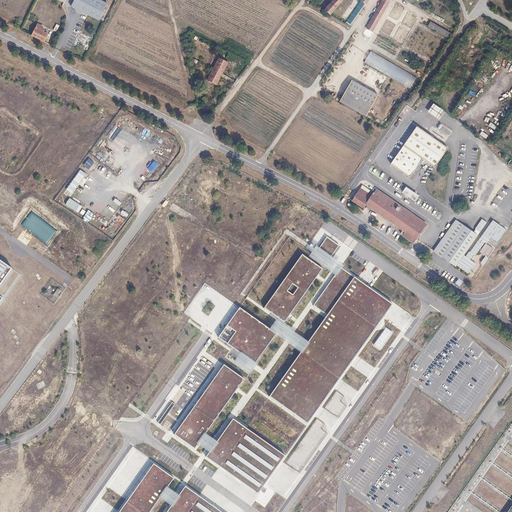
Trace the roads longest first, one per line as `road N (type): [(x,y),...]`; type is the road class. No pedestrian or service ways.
road 1 (unclassified): [(0,35),(334,206),(466,297)]
road 2 (track): [(255,61),(382,137)]
road 3 (track): [(255,61),(138,0)]
